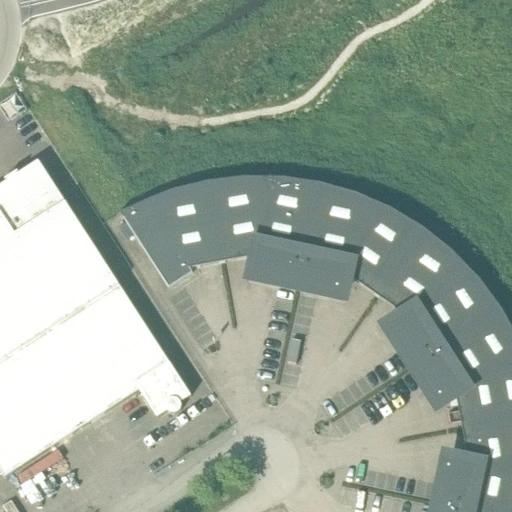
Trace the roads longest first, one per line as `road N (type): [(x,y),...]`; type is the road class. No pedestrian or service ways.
road 1 (unclassified): [(239,511),(285,476),(278,450),(253,442),(145,511)]
road 2 (unknown): [(239,447),(233,265)]
road 3 (unknown): [(266,443),(367,292)]
road 4 (unknown): [(285,461),(456,413)]
